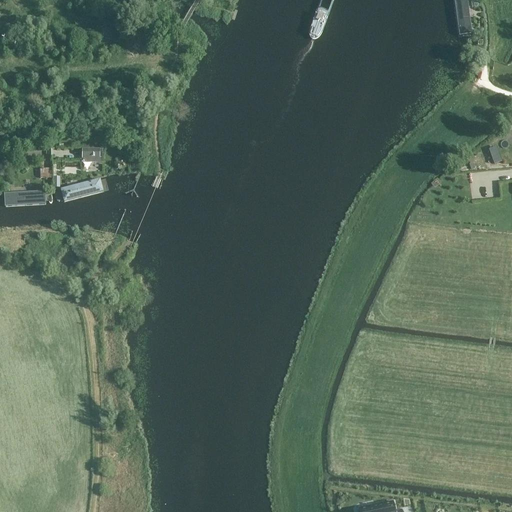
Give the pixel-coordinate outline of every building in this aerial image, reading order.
[(467,0),(455,2),(460,36),(471,34),(467,0)] [(100,149),(82,149),(82,159),(82,163),(103,164),(103,159),(103,150),(100,150),(100,149)] [(52,179),(52,169),(40,170),(40,179),(52,179)] [(102,177),(56,189),(59,203),(105,191),(102,177)] [(48,191),(6,193),(7,204),(48,202),(48,191)] [(379,506),(379,507),(370,509),(360,511),(394,511),(393,508),(392,502),(387,503),(383,504),(379,505),(379,506)]
